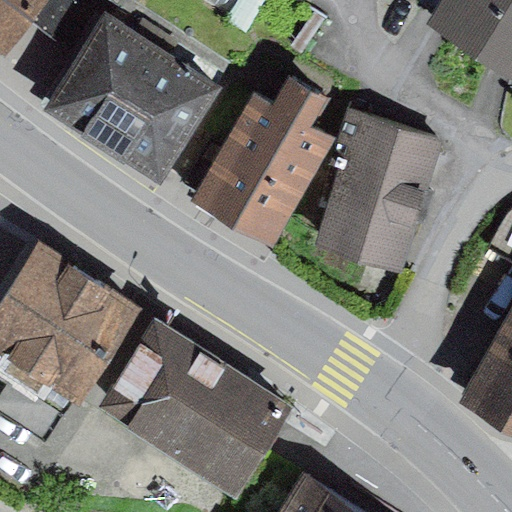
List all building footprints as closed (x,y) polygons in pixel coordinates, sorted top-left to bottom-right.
[(0,0),(0,29),(4,33),(20,14),(30,0),(0,0)] [(30,0),(20,14),(73,42),(99,0),(30,0)] [(220,68),(112,0),(99,0),(73,42),(45,87),(162,160),(220,68)] [(511,0),(428,0),(427,2),(511,57),(511,0)] [(314,8),(292,41),(301,47),(323,14),(314,8)] [(272,83),(256,74),(196,176),(277,223),(336,121),(309,106),(327,75),(289,53),(272,83)] [(442,124),(347,95),(330,150),(341,153),(319,225),(403,251),(442,124)] [(489,242),(511,252),(511,205),(507,209),(489,242)] [(140,287),(38,220),(0,276),(0,371),(35,394),(42,383),(66,399),(140,287)] [(511,289),(459,381),(511,411),(511,289)] [(287,386),(152,300),(100,381),(235,467),(287,386)] [(365,511),(305,475),(281,511),(365,511)]
